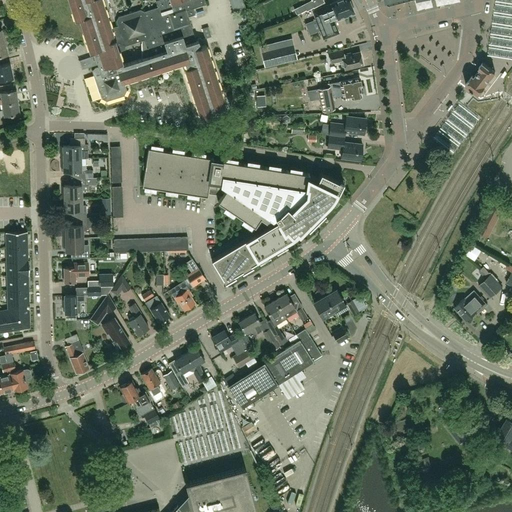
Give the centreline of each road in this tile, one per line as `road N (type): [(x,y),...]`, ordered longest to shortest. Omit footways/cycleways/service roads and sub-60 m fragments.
road 1 (tertiary): [(58,396),(115,372),(327,242)]
road 2 (residential): [(58,396),(45,335),(40,127)]
road 3 (tertiary): [(327,242),(399,315),(457,353)]
road 4 (tertiary): [(457,353),(395,294),(342,227)]
road 5 (residential): [(398,133),(410,131),(468,56),(477,4)]
road 6 (residential): [(40,127),(12,0)]
